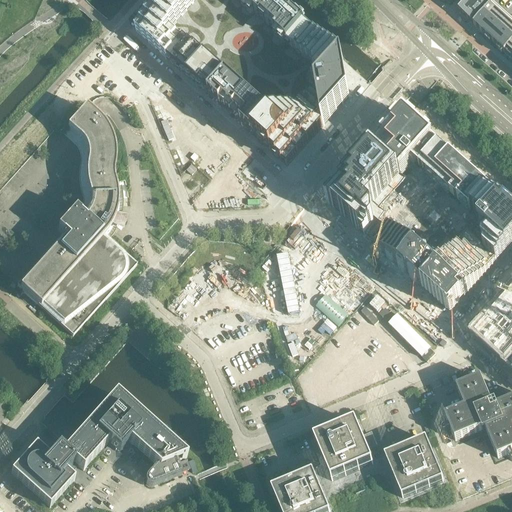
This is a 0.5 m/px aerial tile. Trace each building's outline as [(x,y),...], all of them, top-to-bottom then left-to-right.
[(343,60),(285,8),(281,5),(279,3),(275,0),(164,0),(161,4),(159,6),(156,9),(154,12),(136,32),(168,60),(189,80),(190,81),(192,82),(196,85),(199,88),(210,98),(221,108),(224,110),(228,114),(231,117),(241,126),(252,136),(254,138),(264,147),(267,149),(268,151),(270,152),(287,167),(331,119),(334,115),(339,109),(342,106),(350,98),(343,62),(343,60)] [(469,0),(468,2),(459,12),(511,60),(511,26),(485,2),(486,0),(469,0)] [(101,77),(81,97),(89,105),(109,85),(101,77)] [(63,236),(59,240),(17,287),(73,337),(137,266),(105,237),(110,230),(114,221),(117,212),(118,203),(117,194),(115,185),(115,184),(114,180),(114,175),(114,171),(115,163),(115,155),(114,147),(111,139),(108,132),(103,125),(97,119),(86,109),(67,129),(79,140),(82,144),(85,149),(87,154),(88,160),(87,165),(86,172),(86,179),(87,186),(89,193),(90,199),(90,204),(89,210),(86,215),(83,219),(80,217),(81,216),(75,211),(57,231),(63,236)] [(341,186),(326,203),(365,237),(371,242),(377,248),(382,253),(388,258),(394,263),(411,279),(412,279),(415,281),(419,285),(423,288),(422,289),(435,300),(440,304),(451,314),(460,303),(465,298),(476,285),(478,283),(482,279),(484,277),(497,263),(503,255),(505,254),(506,252),(507,250),(511,245),(511,212),(489,192),(489,191),(477,181),(474,178),(472,177),(461,166),(455,161),(431,140),(404,116),(389,132),(384,138),(377,147),(372,151),(361,164),(358,167),(344,183),(341,186)] [(234,171),(225,163),(232,156),(227,152),(214,166),(227,178),(234,171)] [(187,172),(192,176),(197,171),(192,166),(187,172)] [(303,239),(297,231),(287,240),(294,248),(303,239)] [(289,254),(278,256),(289,314),(301,312),(289,254)] [(216,267),(180,309),(223,345),(259,302),(216,267)] [(511,293),(475,334),(511,368),(511,293)] [(323,341),(338,328),(330,319),(315,333),(323,341)] [(511,400),(502,405),(492,400),(490,400),(481,378),(456,389),(465,409),(445,417),(455,442),(482,430),(483,434),(486,432),(497,459),(511,453),(511,400)] [(402,445),(379,454),(402,511),(428,511),(438,507),(439,510),(461,501),(418,393),(404,398),(408,407),(390,415),(402,445)] [(36,447),(11,474),(12,475),(16,479),(22,485),(27,489),(49,509),(62,495),(63,493),(74,481),(69,476),(78,467),(83,471),(112,439),(115,442),(115,448),(123,447),(122,441),(125,439),(158,468),(149,477),(148,479),(147,481),(147,482),(147,483),(148,485),(150,486),(151,486),(152,486),(154,485),(157,484),(174,477),(178,476),(179,475),(174,463),(186,459),(159,434),(142,419),(141,420),(116,397),(93,423),(92,422),(69,448),(68,449),(64,453),(63,453),(59,449),(49,459),(36,447)] [(332,482),(373,465),(356,423),(314,441),(332,482)] [(306,439),(260,458),(268,479),(272,477),(282,502),(278,503),(282,511),(344,511),(338,494),(328,498),(318,474),(320,473),(306,439)] [(194,460),(189,462),(193,472),(198,470),(194,460)]
